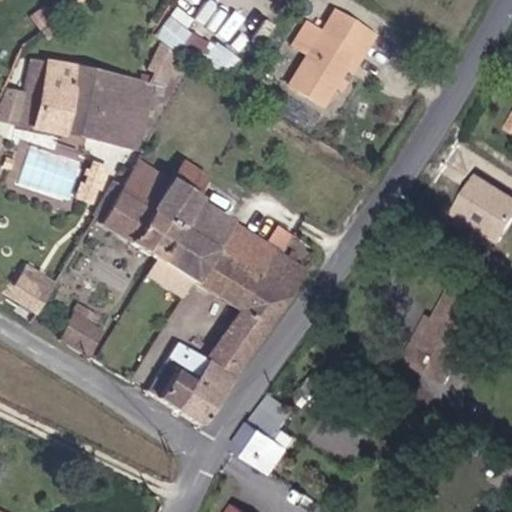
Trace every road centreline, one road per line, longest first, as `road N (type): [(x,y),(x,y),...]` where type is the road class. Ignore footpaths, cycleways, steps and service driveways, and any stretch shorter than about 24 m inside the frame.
road 1 (unclassified): [(508,0),(431,138),(204,455)]
road 2 (tertiary): [(204,455),(0,328)]
